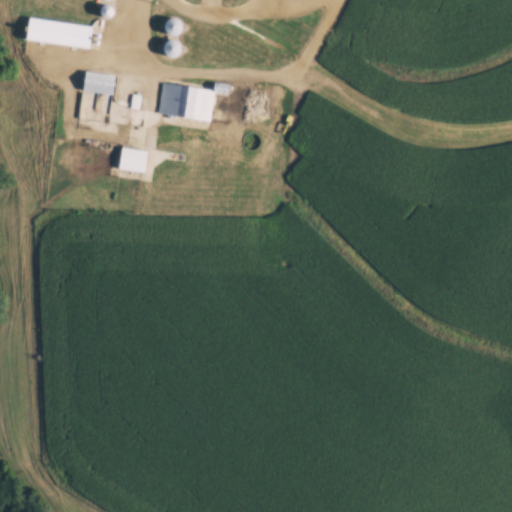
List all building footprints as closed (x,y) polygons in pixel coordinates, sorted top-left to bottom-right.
[(190,29),(181,15),(164,26),(173,40),(190,29)] [(92,48),(95,26),(32,18),(29,40),(92,48)] [(167,54),(183,58),(187,42),(171,38),(167,54)] [(117,95),(119,76),(86,72),(84,92),(117,95)] [(212,121),(216,89),(163,83),(159,115),(212,121)] [(150,151),(122,148),(120,170),(148,173),(150,151)]
